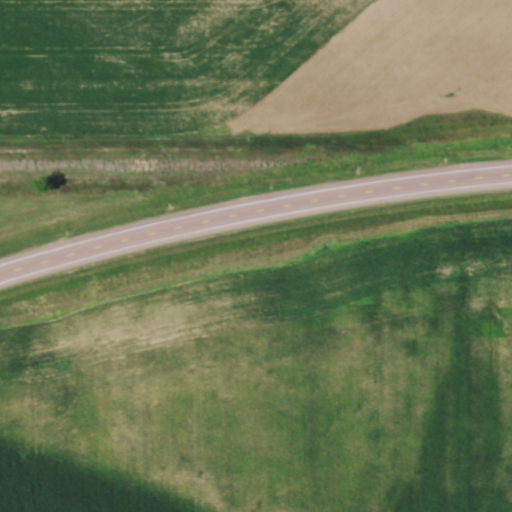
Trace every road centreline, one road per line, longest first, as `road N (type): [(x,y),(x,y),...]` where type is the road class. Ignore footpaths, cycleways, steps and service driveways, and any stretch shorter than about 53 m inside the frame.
road 1 (primary): [(0,285),(335,210),(511,185)]
road 2 (residential): [(511,174),(0,172)]
